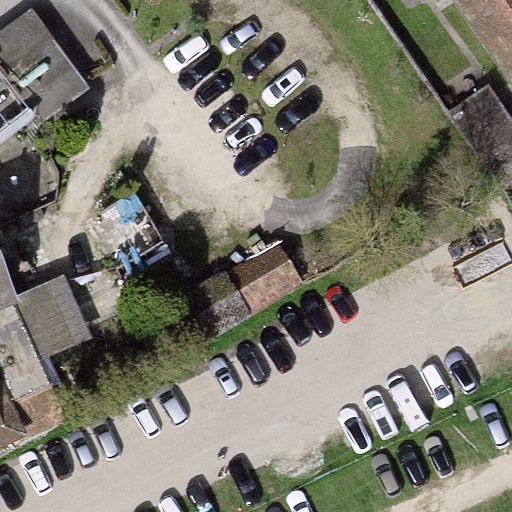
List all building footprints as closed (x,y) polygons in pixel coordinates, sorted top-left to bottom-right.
[(511,0),(414,0),(419,6),(426,0),(450,0),(511,87),(511,0)] [(0,46),(0,62),(45,122),(89,89),(37,19),(0,46)] [(511,135),(485,97),(454,119),(499,181),(511,172),(511,135)] [(282,245),(187,304),(216,350),(311,292),(282,245)] [(0,466),(69,435),(0,281),(0,466)]
